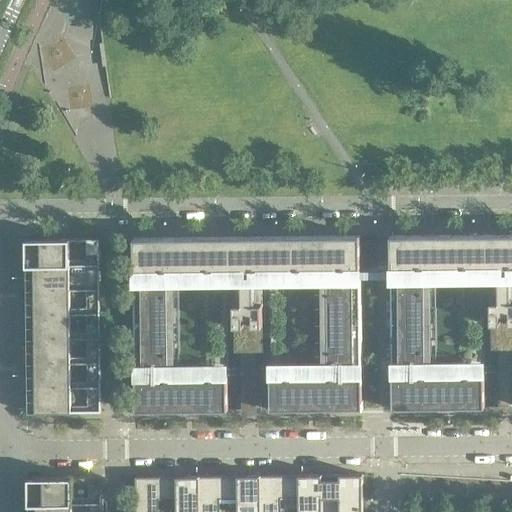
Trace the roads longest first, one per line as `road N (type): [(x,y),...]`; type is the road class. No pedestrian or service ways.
road 1 (unclassified): [(3,209),(511,198)]
road 2 (residential): [(376,445),(6,449)]
road 3 (residential): [(3,209),(6,449)]
road 4 (residential): [(376,445),(511,443)]
